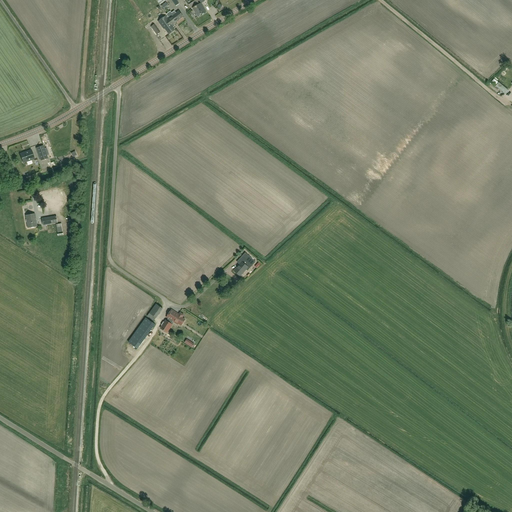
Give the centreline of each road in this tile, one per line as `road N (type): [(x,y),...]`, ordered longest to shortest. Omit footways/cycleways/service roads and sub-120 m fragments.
road 1 (tertiary): [(0,145),(52,124),(252,0)]
road 2 (unclassified): [(152,511),(0,418)]
road 3 (unknown): [(384,0),(497,98),(511,97)]
